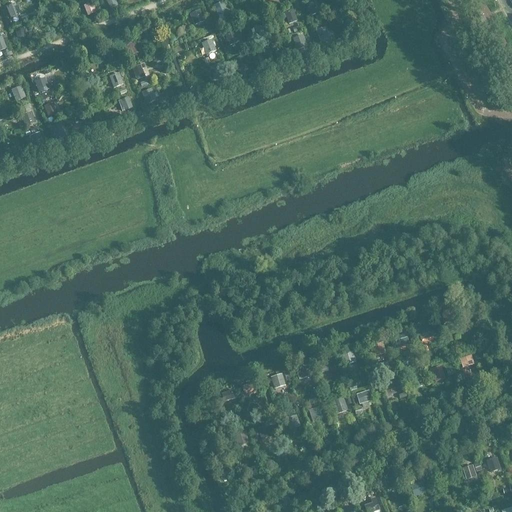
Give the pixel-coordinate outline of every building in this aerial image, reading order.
[(104,0),(109,10),(118,7),(115,0),(104,0)] [(222,0),(219,0),(210,4),(215,19),(227,15),(222,0)] [(317,3),(306,7),(310,19),(321,15),(317,3)] [(82,8),(86,19),(96,15),(92,4),(82,8)] [(15,6),(5,10),(9,20),(20,17),(15,6)] [(293,10),(281,15),(285,27),(298,23),(293,10)] [(200,12),(189,16),(193,28),(204,24),(200,12)] [(203,35),(210,32),(207,26),(200,29),(203,35)] [(326,28),(314,32),(320,46),(330,42),(326,28)] [(25,29),(15,33),(19,44),(29,40),(25,29)] [(235,32),(224,36),(228,48),(239,44),(235,32)] [(303,37),(291,41),(296,53),(307,49),(303,37)] [(212,41),(201,45),(206,58),(217,54),(212,41)] [(138,56),(133,44),(124,47),(128,59),(138,56)] [(115,65),(110,53),(100,56),(105,68),(115,65)] [(244,57),(233,61),(237,73),(248,69),(244,57)] [(148,78),(143,66),(133,70),(138,82),(148,78)] [(221,66),(210,70),(214,82),(226,78),(221,66)] [(123,86),(119,74),(109,78),(113,90),(123,86)] [(49,91),(44,79),(34,83),(39,95),(49,91)] [(25,100),(21,88),(11,91),(15,103),(25,100)] [(157,103),(152,91),(142,95),(147,107),(157,103)] [(133,111),(128,99),(118,103),(123,114),(133,111)] [(58,117),(53,105),(44,109),(48,120),(58,117)] [(36,126),(31,114),(21,117),(26,129),(36,126)] [(66,139),(61,127),(51,130),(56,142),(66,139)] [(43,147),(39,135),(29,138),(33,150),(43,147)] [(453,325),(455,313),(443,312),(442,324),(453,325)] [(432,338),(429,327),(419,331),(423,342),(432,338)] [(408,344),(406,336),(394,339),(396,348),(408,344)] [(386,351),(383,343),(371,347),(373,355),(386,351)] [(356,363),(352,352),(341,356),(344,367),(356,363)] [(474,366),(471,357),(461,361),(464,370),(474,366)] [(334,370),(330,359),(318,363),(322,374),(334,370)] [(310,377),(307,367),(296,371),(299,381),(310,377)] [(445,380),(441,367),(431,371),(435,383),(445,380)] [(285,386),(282,375),(270,378),(274,390),(285,386)] [(421,385),(418,375),(405,379),(408,389),(421,385)] [(258,394),(254,383),(241,387),(245,398),(258,394)] [(399,393),(396,383),(384,386),(388,397),(399,393)] [(234,399),(232,391),(221,394),(224,402),(234,399)] [(372,402),(368,392),(356,396),(359,406),(372,402)] [(347,412),(343,400),(332,404),(336,416),(347,412)] [(323,420),(319,408),(308,412),(312,424),(323,420)] [(300,428),(296,416),(285,420),(289,431),(300,428)] [(272,437),(268,425),(257,429),(261,441),(272,437)] [(249,444),(245,433),(233,437),(237,448),(249,444)] [(501,470),(497,458),(487,462),(490,473),(501,470)] [(477,472),(483,470),(480,462),(474,465),(477,472)] [(477,478),(473,466),(463,469),(466,481),(477,478)] [(426,494),(422,483),(411,487),(414,498),(426,494)] [(402,503),(398,491),(387,495),(391,507),(402,503)] [(377,507),(374,499),(363,503),(366,511),(377,507)]
